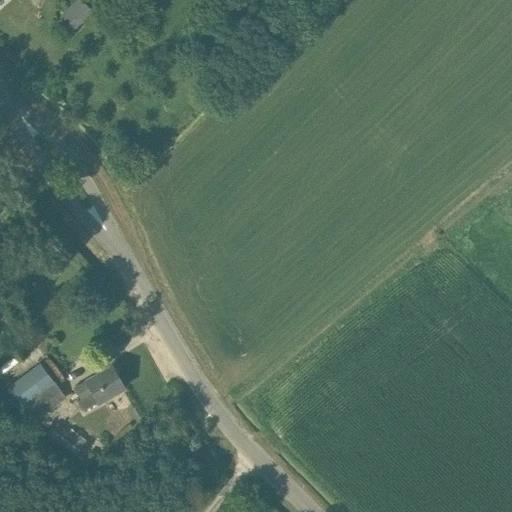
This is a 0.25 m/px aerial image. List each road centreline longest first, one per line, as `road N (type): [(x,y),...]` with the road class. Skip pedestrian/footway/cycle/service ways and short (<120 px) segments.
road 1 (unclassified): [(309,511),(219,419),(107,232)]
road 2 (unclassified): [(107,232),(72,160),(20,115)]
road 3 (unclassified): [(20,115),(48,176),(107,232)]
